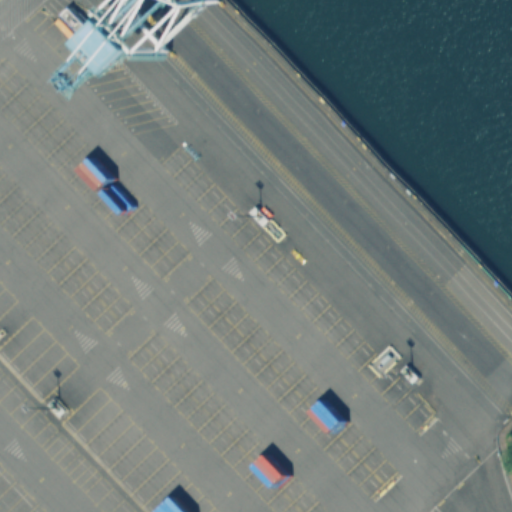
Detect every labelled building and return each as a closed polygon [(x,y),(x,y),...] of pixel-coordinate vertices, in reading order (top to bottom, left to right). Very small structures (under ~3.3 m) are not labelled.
[(96,48),(65,14),(73,6),(105,39),(96,48)] [(102,53),(108,47),(120,60),(114,65),(102,53)] [(253,212),(259,206),(270,219),(265,224),(253,212)] [(235,348),(255,368),(264,360),(244,339),(235,348)] [(404,370),(410,365),(421,377),(416,383),(404,370)] [(52,404),(58,398),(69,411),(63,416),(52,404)]
